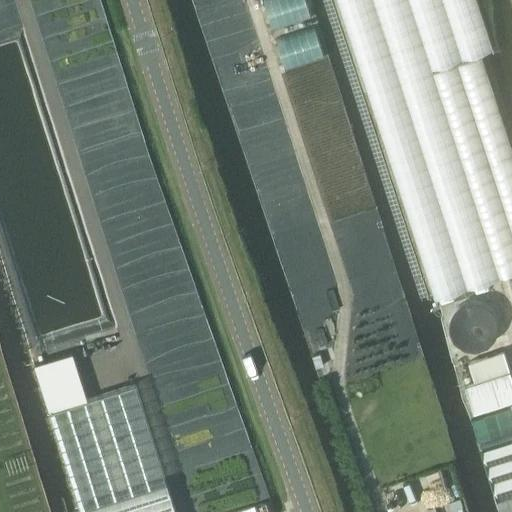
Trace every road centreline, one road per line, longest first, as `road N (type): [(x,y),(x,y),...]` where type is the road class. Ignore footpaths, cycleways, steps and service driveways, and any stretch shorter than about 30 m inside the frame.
road 1 (unclassified): [(306,511),(142,0)]
road 2 (track): [(184,511),(21,0)]
road 3 (track): [(377,511),(334,392),(345,304),(252,0)]
